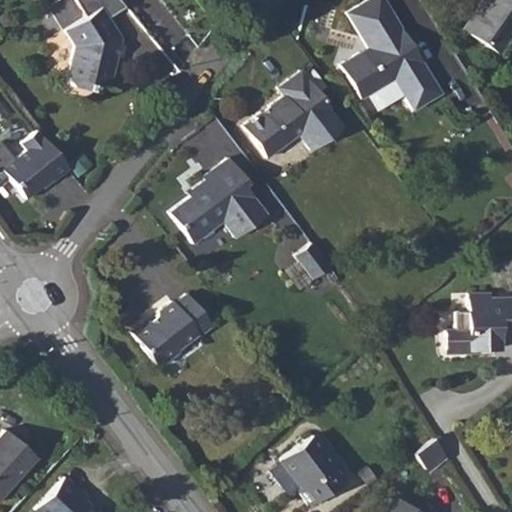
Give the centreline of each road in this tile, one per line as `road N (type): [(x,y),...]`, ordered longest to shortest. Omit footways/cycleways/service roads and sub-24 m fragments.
road 1 (residential): [(48,272),(269,0)]
road 2 (tertiary): [(187,511),(47,320)]
